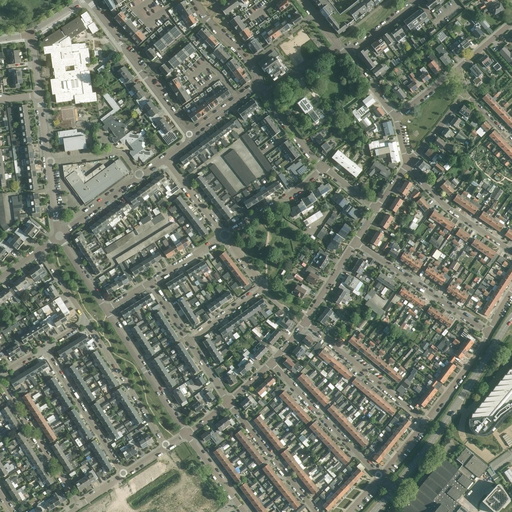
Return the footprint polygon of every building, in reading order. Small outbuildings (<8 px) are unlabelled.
[(116,7),(111,0),(103,0),(104,0),(111,11),(112,14),(114,13),(112,10),(117,8),(116,6),(116,7)] [(240,5),(235,0),(232,0),(230,2),(235,9),(240,5)] [(276,5),(281,12),(289,6),(287,4),(289,3),(286,0),(285,0),(282,3),(281,1),(276,5)] [(312,0),(321,10),(319,11),(323,16),(325,14),(327,17),(325,19),(326,19),(329,23),(329,24),(332,27),(338,35),(348,28),(346,26),(349,24),(350,25),(353,23),(352,22),(354,20),(356,21),(362,16),(368,12),(367,10),(368,10),(369,11),(371,9),(370,8),(375,4),(376,5),(382,0),(358,0),(340,15),(337,11),(331,3),(330,3),(328,0),(312,0)] [(438,0),(432,0),(429,3),(426,6),(429,10),(440,2),(438,0)] [(180,11),(187,6),(184,1),(177,6),(180,11)] [(235,9),(230,2),(225,5),(230,12),(235,9)] [(495,14),(496,16),(500,14),(498,12),(503,10),(503,9),(502,7),(501,7),(500,4),(498,5),(498,4),(491,8),(488,9),(490,12),(493,11),(495,14)] [(230,12),(225,5),(220,9),(225,15),(226,15),(230,12)] [(183,15),(190,10),(187,6),(180,11),(178,12),(181,17),(183,15)] [(421,9),(416,12),(424,21),(428,18),(421,9)] [(183,15),(181,17),(183,20),(184,20),(185,19),(192,14),(190,10),(183,15)] [(294,26),(302,20),(297,11),(293,14),(295,17),(291,21),(291,22),(289,23),(292,27),(294,25),(294,26)] [(44,54),(51,53),(53,68),(54,68),(55,79),(50,80),(52,95),(55,95),(56,103),(71,101),(71,99),(75,99),(76,104),(97,102),(96,93),(93,93),(90,71),(87,72),(86,64),(90,64),(88,48),(87,49),(86,43),(79,44),(72,45),(71,39),(88,28),(93,36),(99,31),(94,23),(92,24),(89,19),(90,18),(87,12),(81,16),(83,18),(80,20),(79,18),(62,29),(63,31),(62,32),(60,30),(43,41),(44,54)] [(114,19),(118,22),(125,16),(121,12),(114,19)] [(416,12),(412,15),(419,25),(424,21),(416,12)] [(195,18),(192,14),(185,19),(184,20),(186,24),(195,18)] [(419,25),(412,15),(408,19),(415,28),(419,25)] [(125,16),(118,22),(121,26),(128,20),(125,16)] [(236,17),(234,18),(233,19),(230,22),(233,26),(240,20),(238,16),(236,17)] [(198,22),(195,18),(186,24),(189,28),(191,27),(195,24),(198,22)] [(472,32),(478,39),(483,34),(477,28),(480,25),(474,18),(471,20),(475,25),(473,27),(470,30),(472,32)] [(121,26),(125,30),(132,23),(132,24),(133,23),(129,19),(128,20),(121,26)] [(405,25),(403,27),(406,31),(409,29),(411,32),(416,29),(415,28),(408,19),(403,22),(405,25)] [(483,19),(479,23),(486,30),(490,27),(483,19)] [(243,24),(240,20),(233,26),(236,30),(243,24)] [(286,32),(290,29),(285,21),(280,24),(286,32)] [(132,23),(125,30),(128,34),(135,27),(132,24),(132,23)] [(243,24),(236,30),(239,34),(246,28),(243,24)] [(281,35),(286,32),(280,24),(276,27),(281,35)] [(176,26),(172,30),(178,37),(182,34),(176,26)] [(128,34),(131,37),(138,31),(135,27),(128,34)] [(277,38),(281,35),(276,27),(271,30),(277,38)] [(399,27),(391,33),(397,42),(406,36),(399,27)] [(201,37),(208,32),(204,28),(196,35),(200,39),(202,38),(201,37)] [(246,28),(239,34),(242,38),(250,32),(247,28),(246,28)] [(131,37),(135,41),(143,34),(139,30),(138,31),(131,37)] [(172,30),(168,33),(175,40),(178,37),(172,30)] [(277,38),(271,30),(267,34),(272,41),(277,38)] [(266,42),(268,45),(272,41),(267,34),(265,31),(261,34),(262,37),(264,39),(264,40),(266,42)] [(202,38),(205,41),(211,35),(208,32),(201,37),(202,38)] [(250,32),(242,38),(245,42),(253,36),(250,32)] [(442,32),(436,37),(438,39),(441,43),(444,40),(441,37),(444,34),(442,32)] [(168,33),(165,36),(171,43),(175,40),(168,33)] [(382,37),(390,47),(395,44),(387,33),(382,37)] [(143,34),(135,41),(139,45),(146,38),(143,34)] [(208,47),(209,46),(209,45),(215,39),(211,35),(205,41),(203,43),(208,47)] [(165,36),(161,39),(167,46),(171,43),(165,36)] [(462,37),(457,41),(464,50),(469,46),(467,42),(471,38),(469,36),(465,40),(462,37)] [(249,48),(250,49),(258,43),(256,39),(255,39),(253,37),(249,40),(251,42),(247,45),(249,48),(249,49),(249,48)] [(381,38),(376,42),(383,51),(388,48),(381,38)] [(161,39),(157,42),(164,50),(167,46),(161,39)] [(209,45),(209,46),(213,49),(219,43),(215,39),(209,45)] [(450,43),(447,46),(448,48),(451,51),(454,54),(456,52),(457,53),(459,55),(464,50),(457,41),(452,45),(450,43)] [(157,42),(153,45),(160,53),(164,50),(157,42)] [(376,42),(371,46),(378,55),(383,51),(376,42)] [(190,43),(186,46),(193,54),(197,50),(190,43)] [(258,43),(250,49),(250,50),(250,49),(254,55),(255,54),(256,53),(256,54),(256,53),(263,48),(262,48),(258,43)] [(443,56),(440,58),(445,66),(450,62),(446,56),(449,54),(441,44),(435,49),(440,55),(441,54),(443,56)] [(186,46),(183,49),(189,57),(193,54),(186,46)] [(213,54),(216,57),(224,50),(220,46),(213,54)] [(145,53),(152,61),(157,56),(153,52),(155,50),(152,47),(145,53)] [(358,54),(364,62),(369,59),(366,54),(369,52),(366,48),(358,54)] [(504,48),(499,52),(511,66),(511,52),(510,54),(504,48)] [(10,55),(10,58),(19,57),(19,51),(15,51),(14,49),(6,50),(7,56),(10,55)] [(183,49),(179,52),(185,60),(189,57),(183,49)] [(216,57),(220,60),(227,53),(224,50),(216,57)] [(179,52),(175,56),(182,63),(185,60),(179,52)] [(227,53),(220,60),(223,64),(231,57),(227,53)] [(437,66),(440,63),(432,53),(429,55),(428,57),(432,62),(427,65),(429,67),(435,74),(440,70),(437,66)] [(175,56),(172,59),(178,66),(182,63),(175,56)] [(485,56),(479,61),(483,66),(486,69),(492,64),(489,61),(489,60),(485,56)] [(8,65),(8,68),(15,67),(15,64),(20,64),(19,57),(10,58),(11,64),(8,65)] [(274,58),(262,67),(266,72),(267,72),(272,79),(284,71),(274,58)] [(393,59),(390,61),(396,68),(402,63),(398,58),(394,61),(393,59)] [(172,59),(168,62),(174,70),(178,66),(172,59)] [(226,64),(229,69),(237,63),(234,59),(226,64)] [(374,70),(378,67),(377,65),(378,64),(375,60),(372,63),(369,59),(364,62),(370,70),(373,68),(374,70)] [(122,78),(128,73),(124,67),(123,68),(118,62),(111,68),(116,75),(118,73),(122,78)] [(384,62),(378,67),(374,70),(372,72),(376,77),(379,75),(381,77),(387,73),(383,68),(386,66),(384,62)] [(229,69),(233,73),(240,67),(237,63),(229,69)] [(493,67),(497,72),(502,68),(497,63),(493,67)] [(100,68),(97,71),(99,73),(107,67),(105,64),(100,68)] [(164,64),(159,69),(166,77),(173,70),(170,67),(168,69),(164,64)] [(473,81),(476,85),(482,81),(478,77),(482,74),(474,65),(469,69),(471,72),(471,73),(470,74),(472,77),(473,76),(475,79),(473,81)] [(233,73),(236,78),(244,72),(240,67),(233,73)] [(417,80),(421,85),(430,78),(426,73),(427,72),(424,67),(419,70),(423,75),(417,80)] [(12,72),(13,78),(22,77),(21,71),(15,72),(15,69),(8,69),(9,73),(12,72)] [(244,72),(236,78),(239,82),(247,76),(244,72)] [(123,84),(126,88),(134,82),(131,79),(133,78),(128,73),(122,78),(119,80),(122,84),(123,84)] [(412,73),(408,76),(411,80),(408,82),(406,81),(403,83),(405,87),(406,86),(408,86),(407,87),(412,92),(421,85),(417,80),(412,73)] [(250,80),(247,76),(239,82),(243,86),(250,80)] [(22,77),(13,78),(14,85),(12,85),(12,89),(21,88),(20,84),(23,83),(22,77)] [(178,77),(168,83),(171,88),(178,84),(180,82),(181,82),(178,77)] [(167,87),(163,89),(161,86),(164,84),(161,78),(155,82),(163,94),(166,92),(165,91),(168,89),(167,87)] [(137,84),(136,85),(134,82),(126,88),(129,92),(131,91),(135,95),(142,90),(137,84)] [(178,84),(171,88),(174,92),(180,88),(183,86),(180,82),(178,84)] [(180,88),(174,92),(177,96),(183,92),(186,91),(183,86),(180,88)] [(397,95),(401,101),(406,97),(398,86),(392,90),(396,96),(397,95)] [(225,87),(221,90),(227,98),(231,95),(225,87)] [(136,101),(139,105),(147,100),(144,97),(146,96),(142,90),(135,95),(138,99),(136,101)] [(221,90),(217,93),(223,101),(227,98),(221,90)] [(102,122),(104,125),(114,118),(112,115),(120,109),(107,91),(102,95),(113,110),(100,120),(102,122)] [(183,92),(177,96),(180,101),(186,97),(189,95),(186,91),(183,92)] [(217,93),(213,95),(219,104),(223,101),(217,93)] [(313,110),(311,109),(312,108),(304,98),(303,99),(299,93),(294,97),(292,99),(297,104),(305,114),(307,112),(308,114),(313,110)] [(492,99),(487,94),(484,97),(482,99),(487,103),(492,99)] [(186,97),(180,101),(182,105),(190,100),(191,99),(189,95),(186,97)] [(209,98),(215,107),(219,104),(213,95),(209,98)] [(351,112),(357,120),(368,111),(369,110),(368,108),(375,102),(370,96),(363,102),(360,104),(362,106),(357,111),(355,109),(351,112)] [(496,98),(494,96),(492,99),(487,103),(492,108),(496,103),(495,102),(497,99),(496,98)] [(209,97),(204,100),(211,110),(215,107),(209,98),(209,97)] [(252,99),(248,102),(255,111),(259,108),(256,105),(257,104),(255,101),(254,102),(252,99)] [(147,112),(148,112),(154,107),(150,101),(149,102),(147,100),(139,105),(142,109),(144,108),(147,112)] [(203,101),(199,104),(200,106),(206,114),(210,110),(203,101)] [(248,102),(244,105),(251,113),(255,111),(248,102)] [(492,108),(496,113),(501,108),(496,103),(492,108)] [(244,105),(240,108),(247,116),(251,113),(244,105)] [(327,113),(329,116),(338,110),(334,105),(326,111),(327,113)] [(200,106),(196,109),(202,117),(206,114),(200,106)] [(461,118),(466,121),(468,118),(467,117),(471,112),(463,106),(459,112),(463,116),(461,118)] [(152,122),(160,117),(157,114),(159,113),(154,107),(148,112),(151,116),(149,118),(152,122)] [(385,114),(379,107),(372,113),(377,120),(385,114)] [(247,116),(240,108),(236,111),(244,121),(248,118),(247,116)] [(308,114),(314,123),(319,119),(317,116),(322,113),(324,115),(327,113),(326,111),(324,109),(321,111),(319,108),(317,110),(315,108),(313,110),(308,114)] [(496,113),(501,118),(506,113),(501,108),(496,113)] [(192,112),(198,120),(202,117),(196,109),(192,112)] [(192,111),(187,115),(194,123),(198,120),(192,112),(192,111)] [(357,120),(363,127),(366,124),(363,120),(370,114),(368,111),(357,120)] [(501,118),(506,123),(511,118),(506,113),(501,118)] [(112,140),(115,144),(120,140),(126,135),(124,133),(125,130),(126,128),(126,127),(131,123),(131,122),(136,118),(134,116),(124,124),(113,133),(116,137),(117,137),(117,138),(113,138),(112,140)] [(269,116),(260,122),(263,126),(272,120),(269,116)] [(157,125),(161,129),(168,124),(163,119),(162,120),(160,117),(152,122),(155,127),(157,125)] [(450,123),(456,128),(459,123),(463,126),(465,123),(461,120),(460,121),(455,117),(450,123)] [(109,128),(113,133),(124,124),(121,120),(120,121),(119,121),(119,122),(115,121),(113,119),(102,127),(105,131),(108,131),(108,127),(109,127),(109,128)] [(226,124),(231,130),(236,126),(238,129),(242,126),(237,119),(233,122),(232,120),(226,124)] [(272,120),(263,126),(266,130),(275,124),(272,120)] [(391,122),(390,122),(390,121),(386,122),(386,123),(383,124),(377,126),(376,126),(375,123),(374,124),(373,124),(364,130),(367,135),(373,131),(374,133),(379,132),(384,131),(386,136),(383,137),(383,139),(387,138),(387,136),(394,135),(391,122)] [(478,130),(483,135),(491,127),(485,122),(481,126),(482,126),(478,130)] [(161,129),(163,133),(165,135),(162,136),(169,145),(168,145),(168,146),(177,139),(174,134),(173,134),(171,131),(172,130),(168,124),(161,129)] [(226,124),(221,128),(226,134),(231,130),(226,124)] [(275,124),(266,130),(269,134),(278,127),(275,124)] [(278,127),(269,134),(272,138),(281,131),(278,127)] [(224,139),(225,138),(223,136),(226,134),(221,128),(216,132),(220,138),(222,140),(224,139)] [(442,135),(446,138),(449,135),(452,137),(454,135),(451,132),(447,128),(442,135)] [(84,132),(77,133),(77,129),(76,129),(57,132),(59,145),(63,144),(65,152),(86,149),(84,132)] [(317,142),(319,145),(325,140),(322,137),(326,132),(324,129),(310,137),(313,143),(317,142)] [(474,138),(478,133),(474,130),(470,135),(474,138)] [(127,141),(130,146),(141,137),(138,134),(137,134),(136,134),(136,135),(133,134),(131,131),(126,135),(120,140),(122,144),(125,144),(126,140),(127,140),(127,141)] [(458,133),(466,139),(468,137),(460,131),(458,133)] [(494,131),(489,136),(493,141),(499,135),(494,131)] [(216,132),(211,136),(215,142),(220,138),(216,132)] [(466,139),(458,133),(455,137),(463,143),(466,139)] [(130,154),(132,157),(143,148),(142,146),(142,143),(143,143),(143,141),(144,141),(143,140),(145,138),(143,135),(141,137),(130,146),(133,150),(134,150),(134,152),(130,151),(130,154)] [(493,141),(498,145),(503,140),(499,135),(493,141)] [(211,136),(206,140),(210,146),(215,142),(211,136)] [(443,147),(449,153),(453,148),(446,142),(444,143),(438,138),(434,143),(441,149),(443,147)] [(206,140),(200,144),(205,150),(210,146),(206,140)] [(288,140),(280,147),(283,151),(291,144),(288,140)] [(498,145),(502,150),(507,144),(503,140),(498,145)] [(368,143),(371,157),(387,154),(397,152),(395,142),(389,144),(389,142),(388,143),(388,142),(379,144),(379,141),(368,143)] [(321,153),(327,158),(337,145),(334,143),(329,145),(326,142),(321,147),(323,149),(321,153)] [(195,148),(200,154),(205,150),(200,144),(195,148)] [(291,144),(283,151),(285,154),(294,148),(291,144)] [(502,150),(506,154),(511,149),(507,144),(502,150)] [(139,158),(142,163),(154,154),(151,150),(150,151),(149,151),(149,152),(145,151),(143,148),(132,157),(135,160),(138,161),(138,157),(139,157),(139,158)] [(199,158),(200,157),(199,157),(201,156),(200,154),(195,148),(190,152),(194,158),(197,155),(199,158)] [(294,148),(285,154),(288,158),(297,152),(294,148)] [(429,149),(425,154),(432,160),(433,161),(434,162),(439,156),(437,154),(436,155),(429,149)] [(338,151),(332,158),(335,161),(338,163),(341,166),(344,168),(350,161),(347,158),(344,156),(341,153),(338,151)] [(190,152),(185,156),(189,162),(194,158),(190,152)] [(297,152),(288,158),(291,162),(300,156),(297,152)] [(399,162),(400,162),(397,152),(387,154),(389,164),(387,166),(393,169),(395,166),(394,163),(396,162),(397,163),(399,163),(399,162)] [(179,169),(183,174),(185,173),(181,168),(184,166),(189,162),(185,156),(179,160),(181,162),(178,164),(181,168),(179,169)] [(22,160),(23,166),(26,166),(35,164),(34,158),(26,159),(22,160)] [(66,178),(85,204),(129,172),(119,159),(106,169),(103,164),(86,177),(76,164),(63,166),(64,173),(66,178)] [(425,165),(426,164),(420,159),(417,163),(416,164),(416,165),(415,165),(421,170),(423,173),(424,172),(426,170),(426,169),(429,170),(430,167),(425,165)] [(295,165),(294,163),(287,169),(288,171),(290,170),(297,178),(299,176),(299,177),(300,176),(299,176),(300,175),(300,176),(307,170),(304,166),(303,166),(300,161),(295,165)] [(350,161),(344,168),(347,170),(350,173),(353,175),(356,178),(362,171),(359,168),(356,166),(353,163),(352,162),(350,161)] [(375,172),(387,179),(391,172),(375,162),(373,166),(371,164),(368,168),(370,169),(366,173),(371,177),(375,172)] [(441,174),(444,169),(437,163),(434,167),(434,168),(441,174)] [(197,168),(194,165),(191,168),(187,171),(190,174),(195,170),(197,168)] [(465,168),(461,173),(466,176),(470,172),(465,168)] [(434,180),(438,183),(444,177),(439,173),(438,176),(434,180)] [(162,184),(165,187),(167,186),(164,183),(167,181),(163,174),(158,178),(162,184)] [(199,185),(207,179),(205,178),(205,177),(203,178),(201,176),(195,180),(199,185)] [(283,176),(280,178),(285,186),(289,183),(283,176)] [(153,182),(157,188),(162,184),(158,178),(153,182)] [(440,187),(444,192),(456,180),(454,178),(450,183),(447,180),(446,182),(445,182),(440,187)] [(476,188),(479,190),(484,182),(488,185),(490,181),(485,178),(484,180),(483,179),(476,188)] [(199,185),(203,191),(209,186),(206,182),(208,181),(207,179),(199,185)] [(0,187),(2,187),(3,190),(10,189),(8,180),(6,180),(0,180),(0,187)] [(444,192),(449,196),(454,191),(453,189),(459,183),(456,180),(444,192)] [(406,181),(403,186),(409,190),(411,192),(413,189),(410,188),(412,185),(406,181)] [(153,182),(148,185),(152,192),(154,194),(159,190),(157,188),(153,182)] [(277,182),(271,186),(275,192),(281,188),(277,182)] [(491,184),(487,190),(492,194),(496,187),(491,184)] [(143,189),(148,195),(152,192),(148,185),(143,189)] [(317,189),(321,196),(330,190),(326,185),(323,187),(322,185),(320,186),(320,187),(317,189)] [(175,193),(176,192),(179,190),(176,186),(173,189),(169,192),(171,196),(175,193)] [(209,186),(203,191),(207,196),(213,191),(215,190),(213,188),(213,187),(211,189),(209,186)] [(271,186),(266,189),(270,195),(275,192),(271,186)] [(399,192),(405,196),(409,190),(403,186),(399,192)] [(496,201),(502,191),(497,187),(491,197),(496,201)] [(138,192),(143,198),(148,195),(143,189),(138,192)] [(264,199),(270,195),(266,189),(262,191),(261,189),(259,191),(264,199)] [(316,199),(321,196),(317,189),(314,191),(314,190),(311,192),(312,193),(316,199)] [(211,201),(217,196),(213,191),(207,196),(211,201)] [(257,192),(256,192),(257,195),(255,196),(258,202),(264,199),(259,191),(257,192)] [(453,200),(458,204),(466,193),(464,191),(460,196),(457,194),(453,200)] [(138,202),(140,205),(145,201),(143,198),(138,192),(133,196),(138,202)] [(26,199),(26,201),(30,201),(39,200),(38,193),(29,194),(30,198),(26,199)] [(307,197),(311,204),(312,204),(317,200),(316,199),(312,193),(309,194),(310,195),(307,197)] [(458,204),(464,208),(468,201),(469,199),(471,196),(466,193),(458,204)] [(331,199),(338,205),(343,199),(341,197),(341,196),(339,194),(337,196),(335,194),(331,199)] [(128,199),(133,206),(138,202),(133,196),(128,199)] [(178,206),(184,201),(180,196),(174,200),(176,204),(178,206)] [(221,201),(217,196),(211,201),(215,206),(221,202),(221,201)] [(255,196),(249,200),(253,206),(258,202),(255,196)] [(307,209),(313,206),(312,204),(311,204),(307,197),(304,199),(304,198),(301,200),(302,201),(307,209)] [(397,198),(393,203),(399,207),(403,201),(397,198)] [(416,203),(420,207),(426,202),(421,198),(416,203)] [(464,208),(469,211),(477,200),(474,198),(473,200),(472,200),(471,200),(469,199),(468,201),(464,208)] [(343,209),(348,203),(349,202),(347,200),(346,201),(343,199),(338,205),(343,209)] [(215,206),(219,211),(225,207),(222,204),(224,202),(222,200),(221,201),(221,202),(215,206)] [(247,209),(253,206),(249,200),(243,203),(247,209)] [(469,211),(474,215),(478,208),(476,207),(478,204),(477,204),(479,201),(477,200),(469,211)] [(188,207),(184,201),(178,206),(182,211),(188,207)] [(301,212),(303,215),(309,212),(307,209),(302,201),(299,203),(300,204),(297,206),(301,212)] [(430,207),(426,202),(420,207),(424,212),(430,207)] [(123,213),(126,216),(128,215),(127,213),(132,209),(127,203),(125,205),(124,203),(119,207),(123,213)] [(342,210),(348,214),(353,208),(350,205),(348,203),(343,209),(342,210)] [(396,213),(399,207),(393,203),(389,209),(396,213)] [(32,216),(34,218),(40,217),(40,212),(39,206),(31,207),(32,213),(32,216)] [(301,212),(297,206),(294,207),(294,206),(291,208),(292,211),(290,212),(293,217),(301,212)] [(114,210),(120,219),(122,217),(121,215),(123,213),(119,207),(114,210)] [(188,207),(182,211),(184,214),(182,215),(183,216),(184,218),(186,216),(192,212),(188,207)] [(225,207),(219,211),(223,216),(231,210),(230,209),(229,208),(227,209),(225,207)] [(348,214),(355,220),(359,215),(357,213),(359,211),(356,209),(355,210),(353,208),(348,214)] [(479,218),(484,222),(488,216),(488,215),(490,213),(492,210),(490,209),(488,211),(486,214),(483,212),(479,218)] [(109,214),(115,222),(116,222),(120,219),(114,210),(109,214)] [(232,212),(231,210),(223,216),(227,222),(233,217),(231,214),(232,212)] [(430,217),(435,221),(439,215),(434,211),(430,217)] [(192,212),(186,216),(188,218),(190,221),(196,217),(192,212)] [(311,216),(315,221),(320,218),(317,213),(314,215),(311,216)] [(104,217),(112,227),(117,224),(116,222),(115,222),(109,214),(104,217)] [(387,214),(383,220),(390,224),(393,218),(387,214)] [(435,221),(440,224),(444,218),(439,215),(435,221)] [(141,221),(143,225),(145,223),(148,222),(150,220),(148,216),(147,217),(147,218),(143,220),(142,220),(141,221)] [(306,220),(309,225),(315,221),(311,216),(309,218),(306,220)] [(484,222),(489,225),(494,219),(488,216),(484,222)] [(105,229),(108,233),(110,231),(109,230),(112,227),(104,217),(99,221),(105,229)] [(196,217),(190,221),(192,224),(190,225),(191,226),(192,228),(200,222),(196,217)] [(495,229),(500,232),(504,226),(503,225),(505,223),(502,221),(504,219),(502,217),(500,220),(499,222),(499,223),(495,229)] [(26,226),(36,235),(40,230),(38,229),(41,226),(31,218),(25,225),(26,226)] [(408,228),(414,231),(418,225),(415,224),(418,220),(414,218),(408,228)] [(438,233),(440,235),(449,222),(444,218),(440,224),(445,228),(442,232),(440,230),(438,233)] [(489,225),(495,229),(499,223),(499,222),(494,219),(489,225)] [(386,230),(390,224),(383,220),(380,226),(386,230)] [(94,224),(100,232),(105,229),(99,221),(94,224)] [(204,227),(200,222),(192,228),(194,230),(195,231),(196,229),(198,232),(204,227)] [(440,235),(443,236),(444,234),(445,234),(448,230),(450,231),(455,225),(449,222),(440,235)] [(94,235),(98,239),(100,238),(98,234),(100,232),(94,224),(90,228),(95,234),(94,235)] [(341,229),(347,234),(349,231),(350,232),(352,229),(344,224),(341,229)] [(16,230),(27,239),(29,236),(33,239),(36,235),(26,226),(22,231),(18,228),(16,230)] [(204,227),(198,232),(202,237),(208,233),(204,227)] [(191,232),(188,229),(185,231),(191,238),(194,235),(191,232)] [(343,239),(344,240),(346,237),(345,237),(347,234),(341,229),(337,235),(344,239),(343,239)] [(455,235),(461,238),(465,232),(460,229),(455,235)] [(13,240),(21,246),(25,242),(24,242),(27,239),(16,230),(14,233),(20,237),(20,238),(17,236),(13,240)] [(73,240),(77,245),(84,240),(84,241),(86,240),(83,234),(84,234),(83,233),(85,232),(84,230),(81,232),(81,231),(74,235),(76,238),(73,240)] [(378,231),(374,237),(380,241),(384,235),(378,231)] [(461,238),(458,242),(460,244),(461,244),(463,240),(466,242),(470,236),(465,232),(461,238)] [(331,238),(339,244),(341,241),(342,242),(343,239),(344,239),(337,235),(334,233),(331,238)] [(175,246),(179,252),(184,248),(180,242),(181,242),(179,240),(181,239),(179,236),(177,237),(175,238),(177,241),(176,242),(177,244),(175,246)] [(14,247),(18,250),(21,246),(13,240),(10,237),(6,242),(0,238),(0,241),(1,242),(11,250),(14,247)] [(181,239),(179,240),(181,242),(180,242),(184,248),(190,244),(189,244),(191,242),(188,237),(183,240),(182,238),(181,239)] [(376,246),(380,241),(374,237),(370,242),(376,246)] [(331,250),(332,251),(334,249),(336,250),(338,248),(337,247),(339,244),(331,238),(330,240),(332,241),(327,248),(329,249),(329,250),(330,250),(331,250)] [(440,245),(436,242),(434,245),(433,246),(441,251),(447,241),(444,239),(440,245)] [(471,245),(476,249),(481,243),(475,239),(471,245)] [(77,245),(80,250),(87,246),(84,241),(84,240),(77,245)] [(0,252),(6,257),(9,253),(11,250),(1,242),(0,243),(0,252)] [(400,248),(392,242),(389,247),(391,248),(387,254),(395,259),(401,250),(399,249),(400,248)] [(164,253),(167,259),(173,255),(169,249),(168,247),(170,246),(168,243),(166,244),(166,243),(164,245),(166,248),(167,251),(164,253)] [(476,249),(481,252),(486,246),(481,243),(476,249)] [(169,249),(173,255),(179,252),(175,246),(172,248),(170,245),(170,246),(168,247),(169,249)] [(87,246),(80,250),(83,255),(90,251),(87,246)] [(481,252),(486,256),(491,250),(486,246),(481,252)] [(83,255),(86,260),(94,256),(99,253),(99,252),(103,250),(101,248),(97,250),(97,251),(92,254),(90,251),(83,255)] [(315,258),(327,265),(329,262),(328,262),(330,260),(325,257),(327,254),(320,250),(318,254),(317,253),(315,258)] [(482,263),(484,264),(489,257),(492,259),(490,261),(493,263),(498,255),(491,250),(486,256),(484,259),(482,263)] [(404,253),(399,259),(404,263),(410,254),(408,253),(405,251),(404,253)] [(158,252),(153,256),(157,262),(162,259),(158,252)] [(219,256),(223,262),(229,257),(225,252),(219,256)] [(404,263),(408,266),(413,259),(414,257),(410,254),(404,263)] [(86,260),(90,265),(97,261),(99,260),(97,257),(96,259),(94,256),(86,260)] [(153,256),(147,259),(151,266),(157,262),(153,256)] [(498,258),(511,266),(511,263),(509,262),(508,264),(505,261),(506,260),(500,256),(498,258)] [(221,263),(223,265),(225,264),(227,267),(233,262),(229,257),(223,262),(221,263)] [(144,259),(145,261),(142,263),(145,269),(151,266),(147,259),(146,258),(144,259)] [(317,266),(323,270),(325,268),(327,265),(315,258),(312,262),(312,263),(310,266),(316,269),(317,266)] [(360,259),(356,265),(363,269),(365,266),(367,267),(369,266),(370,265),(371,266),(373,264),(374,264),(376,264),(377,262),(371,258),(369,262),(368,262),(368,261),(365,259),(364,261),(360,259)] [(508,271),(511,274),(511,266),(498,258),(496,261),(506,267),(509,269),(508,271)] [(408,266),(413,269),(419,260),(417,259),(416,261),(413,259),(408,266)] [(214,260),(211,263),(217,270),(220,267),(214,260)] [(423,263),(419,260),(413,269),(417,272),(422,265),(423,263)] [(97,261),(90,265),(93,270),(100,266),(97,261)] [(203,273),(206,277),(209,275),(207,272),(209,270),(207,267),(204,261),(198,265),(202,271),(203,273)] [(451,268),(456,271),(460,265),(454,261),(448,269),(450,270),(451,268)] [(227,267),(231,272),(237,268),(233,262),(227,267)] [(136,264),(135,264),(140,272),(145,269),(142,263),(138,265),(137,263),(136,264)] [(135,264),(133,266),(132,266),(134,268),(130,270),(134,276),(140,272),(135,264)] [(38,265),(33,269),(39,276),(40,278),(45,274),(43,272),(44,272),(43,271),(44,271),(42,268),(41,269),(38,265)] [(192,268),(197,276),(199,275),(199,276),(203,273),(202,271),(198,265),(192,268)] [(354,275),(360,279),(361,278),(362,279),(363,277),(360,275),(363,269),(356,265),(353,270),(356,272),(354,275)] [(93,270),(96,276),(103,271),(100,266),(93,270)] [(306,280),(314,285),(319,278),(315,275),(317,271),(309,266),(305,272),(307,273),(308,274),(309,275),(306,280)] [(423,274),(428,277),(434,268),(433,267),(431,269),(428,267),(423,274)] [(195,277),(197,276),(192,268),(186,272),(190,278),(194,276),(195,277)] [(231,272),(235,277),(241,273),(237,268),(231,272)] [(428,277),(433,280),(437,273),(439,271),(434,268),(428,277)] [(30,275),(27,277),(32,283),(35,281),(35,282),(40,278),(39,276),(33,269),(28,272),(30,275)] [(119,277),(124,285),(130,282),(127,278),(130,276),(126,269),(122,271),(124,274),(119,277)] [(502,272),(499,270),(497,272),(510,281),(511,278),(511,274),(508,271),(506,273),(503,271),(502,272)] [(501,282),(507,286),(510,281),(497,272),(495,271),(494,273),(496,274),(500,276),(499,277),(502,279),(501,282)] [(241,273),(235,277),(239,283),(245,278),(241,273)] [(381,273),(376,279),(379,281),(375,287),(378,289),(382,283),(386,277),(381,273)] [(433,280),(437,283),(443,274),(442,273),(440,275),(437,273),(433,280)] [(184,284),(184,282),(187,280),(183,274),(177,278),(182,285),(184,284)] [(443,274),(437,283),(442,286),(444,282),(446,283),(447,283),(448,281),(450,278),(444,274),(443,274)] [(23,276),(18,280),(25,290),(27,288),(30,286),(30,285),(31,284),(32,283),(27,277),(25,278),(23,276)] [(115,282),(119,289),(124,285),(119,277),(119,276),(116,277),(118,280),(115,282)] [(350,291),(356,295),(358,292),(354,290),(360,281),(354,277),(353,279),(349,276),(344,284),(346,285),(344,287),(345,288),(351,291),(350,291)] [(477,276),(473,281),(478,284),(482,279),(477,276)] [(177,278),(172,281),(175,287),(176,287),(179,285),(180,287),(181,286),(182,286),(182,285),(177,278)] [(239,283),(238,284),(239,285),(239,286),(241,284),(243,288),(244,288),(246,291),(252,286),(249,283),(250,283),(245,278),(239,283)] [(12,288),(19,297),(25,293),(23,291),(25,290),(18,280),(13,284),(15,286),(12,288)] [(393,290),(393,291),(397,285),(390,280),(386,286),(393,290)] [(498,287),(504,291),(507,286),(501,282),(500,284),(496,282),(492,280),(491,282),(495,285),(498,287)] [(173,290),(176,295),(179,293),(176,287),(175,287),(172,281),(166,285),(170,291),(173,289),(174,290),(173,290)] [(110,285),(114,292),(119,289),(115,282),(110,285)] [(104,287),(109,295),(114,292),(110,285),(109,283),(104,287)] [(296,295),(301,299),(305,293),(308,295),(311,290),(302,284),(300,287),(297,286),(294,291),(293,291),(292,293),(292,294),(295,296),(296,295)] [(456,285),(455,284),(453,286),(450,284),(445,291),(450,294),(456,285)] [(53,285),(46,289),(44,291),(47,296),(57,290),(53,285)] [(450,294),(454,297),(459,291),(456,288),(458,286),(456,285),(450,294)] [(494,292),(501,296),(504,291),(498,287),(494,292)] [(2,292),(8,299),(12,296),(14,298),(17,296),(12,288),(9,290),(7,288),(2,292)] [(349,303),(351,298),(349,297),(348,294),(350,291),(351,291),(345,288),(343,291),(341,289),(337,295),(349,303)] [(398,306),(400,303),(403,299),(408,292),(402,288),(398,294),(397,293),(391,301),(396,304),(396,305),(398,306)] [(52,300),(60,295),(57,290),(47,296),(49,295),(52,300)] [(454,297),(459,300),(465,291),(464,290),(462,293),(459,291),(454,297)] [(229,291),(223,295),(227,301),(233,297),(229,291)] [(459,300),(464,303),(468,297),(468,296),(469,294),(466,292),(467,292),(465,291),(459,300)] [(491,297),(497,301),(501,296),(494,292),(493,294),(489,292),(489,293),(485,291),(484,293),(488,295),(491,297)] [(406,298),(410,301),(414,296),(408,292),(403,299),(405,300),(406,298)] [(148,306),(150,305),(151,305),(150,303),(153,301),(149,295),(143,299),(147,305),(148,306)] [(223,295),(218,299),(222,305),(227,301),(223,295)] [(349,303),(337,295),(333,301),(339,305),(341,301),(347,305),(347,304),(349,305),(350,303),(349,303)] [(413,306),(414,306),(419,299),(414,296),(410,301),(414,304),(413,306)] [(494,306),(497,301),(491,297),(488,302),(494,306)] [(147,305),(143,299),(138,302),(142,308),(147,305)] [(188,302),(187,301),(186,302),(184,299),(178,303),(181,309),(189,304),(188,302)] [(218,299),(212,303),(216,309),(222,305),(218,299)] [(262,299),(257,303),(262,311),(263,310),(264,309),(263,308),(266,305),(262,299)] [(421,309),(425,303),(419,299),(412,310),(409,314),(414,317),(416,313),(414,312),(415,310),(418,312),(421,308),(421,309)] [(132,306),(136,312),(141,308),(142,308),(138,302),(132,306)] [(488,302),(484,307),(491,311),(494,306),(488,302)] [(216,309),(212,303),(207,307),(205,304),(202,306),(206,311),(208,309),(211,313),(216,309)] [(251,307),(255,313),(258,311),(259,312),(260,312),(262,311),(257,303),(251,307)] [(189,304),(181,309),(185,314),(191,311),(189,308),(191,307),(190,305),(189,304)] [(126,309),(130,315),(136,312),(132,306),(126,309)] [(253,318),(253,317),(252,316),(255,313),(251,307),(246,311),(251,319),(253,318)] [(430,317),(431,318),(436,311),(430,307),(426,312),(431,316),(430,317)] [(482,314),(487,317),(491,311),(484,307),(481,312),(477,310),(476,312),(481,316),(482,314)] [(329,317),(330,318),(333,321),(336,322),(337,320),(334,318),(336,314),(333,312),(328,308),(324,313),(329,317)] [(127,324),(129,327),(135,324),(133,321),(133,320),(133,319),(130,315),(126,309),(121,313),(124,319),(127,317),(130,322),(132,321),(127,324)] [(58,317),(62,324),(68,321),(65,316),(70,313),(68,310),(63,313),(58,317)] [(348,317),(338,310),(336,313),(345,321),(348,317)] [(160,311),(154,315),(156,318),(154,319),(156,322),(158,321),(164,317),(160,311)] [(191,311),(185,314),(189,320),(195,316),(191,311)] [(250,320),(251,319),(246,311),(240,315),(245,321),(248,319),(249,320),(250,320)] [(433,317),(438,320),(442,315),(436,311),(431,318),(432,319),(433,317)] [(323,325),(326,327),(328,324),(325,322),(329,317),(324,313),(317,320),(323,325)] [(56,326),(57,328),(62,324),(58,317),(56,314),(51,317),(50,316),(47,317),(53,327),(56,326)] [(198,317),(197,316),(196,315),(195,316),(189,320),(192,326),(198,322),(196,318),(198,317)] [(245,321),(240,315),(235,319),(239,325),(241,323),(245,321)] [(441,325),(442,325),(447,318),(442,315),(438,320),(442,323),(441,325)] [(361,329),(369,318),(366,316),(357,326),(361,329)] [(39,323),(45,332),(50,329),(51,329),(53,327),(47,317),(45,318),(45,319),(39,323)] [(156,322),(158,326),(159,326),(160,328),(168,322),(164,317),(158,321),(156,322)] [(279,319),(275,325),(278,327),(279,324),(280,324),(286,329),(290,324),(290,323),(291,322),(286,317),(284,319),(282,321),(279,319)] [(444,325),(449,328),(453,322),(447,318),(442,325),(443,326),(444,325)] [(230,323),(234,328),(239,325),(235,319),(230,323)] [(268,324),(275,329),(278,327),(275,325),(273,323),(270,321),(268,320),(266,322),(268,324)] [(34,326),(40,335),(45,332),(39,323),(39,322),(34,325),(34,326)] [(171,328),(168,322),(160,328),(161,329),(163,328),(165,332),(171,328)] [(397,332),(404,337),(407,335),(411,329),(414,324),(411,322),(409,326),(403,322),(401,327),(397,332)] [(231,333),(232,332),(231,331),(234,328),(230,323),(224,326),(230,334),(231,333)] [(397,332),(401,327),(395,323),(391,328),(397,332)] [(131,329),(135,335),(140,331),(139,328),(137,325),(131,329)] [(31,331),(31,332),(35,338),(40,335),(34,326),(32,327),(34,330),(31,331)] [(224,326),(219,330),(223,336),(226,335),(227,337),(228,336),(228,335),(230,334),(224,326)] [(171,328),(165,332),(169,338),(175,334),(171,328)] [(464,342),(471,347),(474,342),(473,342),(475,340),(466,332),(467,330),(464,328),(463,331),(464,331),(460,335),(466,340),(464,342)] [(24,332),(30,341),(35,338),(31,332),(31,331),(29,329),(24,332)] [(257,335),(264,342),(266,339),(265,338),(256,330),(254,333),(257,335)] [(272,335),(277,340),(282,335),(276,330),(272,335)] [(140,331),(135,335),(138,341),(144,337),(146,336),(145,334),(143,335),(140,331)] [(19,337),(17,338),(21,345),(24,344),(24,345),(30,341),(24,332),(19,335),(19,337)] [(268,332),(264,337),(265,338),(266,339),(267,340),(272,345),(277,340),(272,335),(268,332)] [(345,332),(340,339),(343,342),(349,335),(345,332)] [(348,342),(354,346),(363,335),(360,333),(358,335),(359,336),(356,339),(353,337),(348,342)] [(175,334),(169,338),(171,340),(173,343),(179,339),(175,334)] [(85,346),(87,345),(88,344),(87,342),(89,340),(86,335),(80,338),(84,344),(85,346)] [(258,350),(263,356),(268,350),(262,345),(262,344),(264,342),(257,335),(255,338),(260,342),(254,348),(257,350),(258,350)] [(354,346),(359,350),(363,345),(359,342),(362,338),(363,339),(365,336),(363,335),(354,346)] [(303,341),(311,348),(316,343),(313,341),(307,336),(303,341)] [(148,342),(144,337),(138,341),(142,346),(148,342)] [(11,346),(16,355),(21,351),(19,347),(21,345),(17,338),(14,340),(16,342),(10,345),(11,346)] [(80,338),(74,342),(78,348),(84,344),(80,338)] [(209,338),(203,342),(207,348),(214,343),(213,341),(213,340),(211,341),(209,338)] [(454,341),(467,351),(471,347),(464,342),(462,344),(458,341),(455,339),(454,341)] [(359,350),(364,354),(373,343),(370,341),(368,344),(369,344),(366,348),(363,345),(359,350)] [(441,341),(437,347),(441,351),(446,344),(441,341)] [(458,350),(464,355),(467,351),(454,341),(453,343),(455,345),(460,348),(458,350)] [(74,342),(69,345),(72,351),(78,348),(74,342)] [(151,348),(148,342),(142,346),(145,352),(151,348)] [(311,353),(314,355),(322,346),(318,342),(313,348),(314,349),(311,353)] [(175,347),(179,352),(185,349),(181,343),(175,347)] [(207,348),(210,353),(216,349),(214,347),(216,346),(215,344),(214,343),(207,348)] [(373,347),(375,345),(373,343),(364,354),(369,358),(373,353),(369,350),(371,348),(369,347),(371,346),(373,347)] [(69,345),(63,349),(67,355),(72,351),(69,345)] [(8,354),(11,358),(16,355),(11,346),(6,349),(4,346),(2,348),(6,355),(8,354)] [(311,353),(306,349),(304,351),(298,346),(293,353),(299,358),(301,355),(304,357),(306,355),(311,359),(314,355),(311,353)] [(151,348),(145,352),(149,357),(155,354),(151,348)] [(61,358),(67,355),(63,349),(57,353),(61,358)] [(188,354),(185,349),(179,352),(182,358),(188,354)] [(216,349),(210,353),(214,359),(220,355),(216,350),(216,349)] [(380,355),(379,355),(380,354),(383,351),(382,351),(380,349),(378,352),(379,353),(376,356),(373,353),(369,358),(374,362),(380,355)] [(406,358),(412,351),(410,349),(404,356),(406,358)] [(263,356),(258,350),(257,350),(252,356),(258,361),(263,356)] [(328,354),(323,350),(317,357),(321,360),(322,361),(323,359),(324,360),(328,354)] [(423,355),(428,359),(432,354),(426,350),(423,355)] [(452,357),(451,358),(454,360),(457,356),(461,360),(464,355),(458,350),(455,355),(454,354),(452,357)] [(91,354),(94,360),(100,356),(97,351),(91,354)] [(182,358),(186,364),(192,360),(188,354),(182,358)] [(221,354),(220,355),(214,359),(218,364),(223,361),(221,357),(223,356),(222,356),(221,354)] [(324,360),(329,364),(333,358),(328,354),(324,360)] [(374,362),(379,367),(383,361),(379,358),(381,356),(380,355),(374,362)] [(94,360),(98,366),(104,362),(100,356),(94,360)] [(155,367),(163,362),(162,360),(161,359),(159,360),(157,357),(151,361),(155,367)] [(245,358),(240,362),(242,366),(245,369),(247,371),(253,366),(248,361),(248,360),(247,359),(247,360),(245,358)] [(338,362),(333,358),(329,364),(331,366),(329,368),(332,370),(338,362)] [(379,367),(384,371),(391,362),(393,359),(391,358),(388,360),(389,361),(386,364),(383,361),(379,367)] [(445,365),(446,366),(452,371),(456,367),(452,363),(454,360),(451,358),(449,361),(446,361),(444,363),(445,365)] [(286,359),(283,362),(284,363),(283,364),(290,370),(293,367),(298,372),(299,373),(303,368),(297,362),(294,365),(288,359),(287,360),(286,359)] [(186,364),(189,369),(195,365),(192,360),(186,364)] [(45,371),(46,370),(45,369),(48,366),(45,361),(39,364),(44,372),(45,371)] [(98,366),(102,371),(108,368),(104,362),(98,366)] [(163,362),(155,367),(159,372),(165,368),(163,366),(165,364),(164,363),(163,362)] [(338,362),(332,370),(333,371),(335,372),(334,372),(337,374),(339,372),(343,366),(338,362)] [(452,371),(446,366),(444,368),(436,362),(434,364),(449,375),(452,371)] [(440,374),(446,379),(449,375),(433,363),(431,365),(433,366),(438,370),(436,372),(440,375),(440,374)] [(39,364),(33,368),(37,374),(40,371),(41,373),(42,373),(44,372),(39,364)] [(384,371),(389,375),(393,370),(389,367),(391,365),(390,364),(384,371)] [(73,365),(67,369),(71,375),(79,370),(78,368),(77,368),(76,369),(73,365)] [(193,375),(199,371),(195,365),(189,369),(193,375)] [(511,365),(511,369),(509,369),(506,374),(504,374),(501,379),(499,380),(496,385),(495,385),(492,391),(490,391),(487,397),(485,397),(482,402),(481,402),(478,407),(476,408),(473,413),(471,413),(470,418),(468,419),(468,425),(469,426),(469,427),(469,428),(471,430),(473,433),(474,434),(476,435),(477,435),(478,436),(480,436),(481,436),(483,436),(486,436),(489,435),(490,434),(492,432),(493,431),(502,421),(503,419),(505,417),(510,413),(511,411),(511,365)] [(237,370),(242,376),(247,371),(242,366),(240,367),(237,370)] [(339,372),(343,376),(348,370),(343,366),(339,372)] [(389,375),(394,379),(400,372),(401,371),(401,370),(403,368),(401,366),(397,370),(398,371),(396,372),(393,370),(389,375)] [(31,377),(37,374),(33,368),(28,371),(31,377)] [(102,371),(105,377),(111,373),(108,368),(102,371)] [(159,372),(162,378),(168,374),(165,368),(159,372)] [(226,378),(231,385),(236,381),(234,378),(237,376),(234,372),(233,372),(231,369),(231,370),(226,374),(228,377),(226,378)] [(79,370),(71,375),(75,381),(81,377),(84,375),(81,371),(80,372),(79,370)] [(342,378),(341,378),(343,379),(344,381),(347,383),(349,380),(353,375),(348,370),(343,376),(342,378)] [(29,378),(30,380),(31,380),(32,379),(31,377),(28,371),(22,375),(25,381),(29,378)] [(401,373),(400,372),(394,379),(399,383),(403,378),(399,375),(401,373)] [(111,373),(105,377),(107,381),(105,382),(106,383),(107,384),(115,379),(111,373)] [(162,378),(166,383),(172,379),(169,376),(171,374),(170,373),(168,374),(162,378)] [(302,383),(309,377),(306,374),(305,376),(303,374),(297,379),(302,383)] [(436,378),(433,382),(436,384),(439,380),(443,384),(446,379),(440,374),(440,375),(436,379),(436,378)] [(16,378),(20,384),(25,381),(22,375),(16,378)] [(166,383),(169,389),(175,385),(174,382),(178,379),(176,376),(172,379),(166,383)] [(265,381),(270,386),(275,381),(276,380),(274,378),(273,379),(270,376),(265,381)] [(54,377),(48,381),(51,385),(49,386),(50,388),(58,383),(54,377)] [(78,386),(84,382),(82,380),(81,377),(75,381),(78,386)] [(197,383),(199,387),(205,383),(202,377),(196,381),(194,377),(189,381),(192,386),(197,383)] [(313,382),(309,377),(302,383),(306,388),(313,382)] [(357,387),(361,382),(356,377),(352,383),(357,387)] [(16,378),(10,382),(14,388),(15,390),(20,387),(21,386),(20,384),(16,378)] [(107,384),(108,386),(108,387),(110,385),(112,389),(118,385),(115,379),(107,384)] [(401,385),(407,389),(411,383),(406,379),(401,385)] [(260,386),(265,391),(270,386),(265,381),(260,386)] [(78,386),(82,392),(88,388),(86,385),(84,382),(78,386)] [(362,391),(366,386),(361,382),(357,387),(359,389),(362,391)] [(436,384),(433,382),(431,385),(431,386),(428,390),(434,395),(437,391),(433,387),(436,384)] [(62,388),(58,383),(50,388),(51,389),(52,390),(53,389),(55,392),(62,388)] [(312,383),(306,388),(311,393),(316,388),(312,383)] [(173,395),(176,400),(183,395),(185,394),(181,389),(185,387),(183,385),(173,391),(174,394),(173,395)] [(265,391),(260,386),(255,390),(260,396),(265,391)] [(371,390),(366,386),(362,391),(364,393),(363,395),(365,397),(371,390)] [(399,394),(402,397),(407,391),(401,386),(397,390),(400,393),(399,394)] [(417,388),(431,399),(434,395),(428,390),(426,392),(424,391),(425,391),(418,386),(417,388)] [(62,388),(55,392),(58,396),(56,397),(57,398),(57,399),(65,394),(62,388)] [(91,393),(88,388),(82,392),(85,397),(91,393)] [(115,392),(118,398),(124,394),(121,388),(115,392)] [(311,393),(315,398),(321,393),(316,388),(311,393)] [(421,398),(428,403),(431,399),(417,388),(414,390),(419,394),(420,394),(423,396),(421,398)] [(215,398),(209,391),(204,396),(203,394),(204,393),(202,390),(197,394),(206,405),(209,403),(215,398)] [(321,393),(315,398),(320,402),(327,396),(326,394),(325,393),(325,392),(323,390),(322,391),(321,393)] [(376,394),(371,390),(365,397),(366,398),(368,400),(369,398),(372,400),(376,394)] [(281,401),(282,402),(289,396),(284,391),(279,396),(281,398),(280,400),(281,401)] [(93,392),(85,397),(89,403),(95,399),(93,396),(96,395),(95,394),(94,392),(93,392)] [(338,404),(342,399),(344,396),(341,393),(338,396),(334,401),(338,404)] [(22,398),(26,403),(32,400),(28,394),(22,398)] [(65,394),(57,399),(58,401),(59,401),(60,400),(63,404),(69,400),(65,394)] [(118,398),(122,403),(128,399),(124,394),(118,398)] [(192,406),(197,412),(206,405),(197,394),(194,396),(198,402),(192,406)] [(372,403),(374,405),(375,406),(381,398),(376,394),(372,400),(374,401),(372,403)] [(181,404),(182,407),(188,403),(186,401),(187,400),(183,395),(176,400),(179,405),(181,404)] [(289,396),(282,402),(283,404),(284,405),(286,403),(288,405),(293,400),(289,396)] [(329,398),(328,397),(327,396),(320,402),(324,407),(330,402),(328,400),(329,398)] [(240,404),(245,410),(250,405),(253,408),(257,404),(251,397),(249,400),(247,398),(240,404)] [(379,406),(382,408),(386,402),(381,398),(375,406),(376,406),(378,408),(379,406)] [(420,404),(424,407),(428,403),(421,398),(418,402),(417,402),(415,405),(418,407),(420,404)] [(128,399),(122,403),(124,406),(122,408),(123,409),(123,408),(124,410),(126,409),(132,405),(128,399)] [(26,403),(29,409),(35,405),(32,400),(26,403)] [(73,405),(69,400),(63,404),(66,409),(73,405)] [(291,408),(289,410),(291,412),(292,410),(298,405),(293,400),(288,405),(291,408)] [(386,402),(382,408),(384,410),(382,412),(384,413),(385,414),(387,412),(391,406),(386,402)] [(97,403),(91,406),(95,412),(101,408),(97,403)] [(29,409),(33,414),(39,411),(35,405),(29,409)] [(126,409),(129,414),(135,411),(132,405),(126,409)] [(292,410),(297,415),(302,410),(298,405),(292,410)] [(337,410),(338,408),(337,407),(338,406),(337,405),(334,407),(332,405),(327,410),(332,415),(337,410)] [(396,411),(391,406),(387,412),(392,416),(396,411)] [(0,415),(0,419),(11,412),(7,407),(1,411),(0,411),(0,412),(1,415),(0,415)] [(105,410),(104,409),(103,407),(101,408),(95,412),(99,418),(105,414),(103,411),(105,410)] [(75,409),(69,413),(72,418),(78,415),(75,409)] [(297,415),(301,419),(307,414),(302,410),(297,415)] [(337,410),(332,415),(336,420),(341,414),(337,410)] [(33,414),(37,420),(43,416),(39,411),(33,414)] [(129,418),(130,420),(131,421),(139,416),(135,411),(129,414),(131,417),(129,418)] [(0,419),(2,422),(6,418),(8,421),(14,417),(11,412),(0,419)] [(105,414),(99,418),(102,423),(108,420),(110,418),(109,416),(108,416),(106,417),(105,414)] [(254,420),(258,426),(263,421),(265,419),(261,414),(254,420)] [(311,419),(307,414),(301,419),(301,420),(300,421),(302,423),(304,422),(306,424),(311,419)] [(341,414),(336,420),(341,424),(346,419),(348,417),(347,416),(345,415),(344,417),(341,414)] [(82,420),(78,415),(72,418),(70,420),(71,421),(72,422),(74,421),(76,424),(82,420)] [(37,420),(40,426),(46,422),(43,416),(37,420)] [(131,421),(132,423),(132,424),(135,423),(136,426),(142,422),(139,416),(131,421)] [(17,422),(14,418),(14,417),(8,421),(10,424),(5,427),(6,429),(7,429),(17,422)] [(221,421),(226,428),(231,424),(233,426),(235,424),(231,419),(229,421),(226,417),(221,421)] [(349,418),(348,417),(346,419),(341,424),(345,429),(350,424),(348,421),(350,420),(349,418)] [(401,421),(400,422),(407,428),(411,423),(405,418),(403,421),(402,419),(401,421)] [(258,426),(262,431),(267,426),(265,424),(268,422),(266,419),(265,419),(263,421),(258,426)] [(82,420),(76,424),(79,430),(86,426),(82,420)] [(112,425),(108,420),(102,423),(106,429),(112,425)] [(216,432),(215,433),(216,436),(220,440),(221,442),(223,440),(220,436),(223,434),(221,432),(221,431),(226,428),(221,421),(216,425),(218,429),(216,431),(216,432)] [(3,431),(5,434),(13,428),(15,431),(20,427),(17,422),(7,429),(6,429),(3,431)] [(40,426),(44,431),(50,427),(46,422),(40,426)] [(312,434),(319,427),(314,422),(309,428),(311,430),(310,432),(310,433),(312,434)] [(407,428),(400,422),(398,424),(398,423),(395,427),(397,429),(403,433),(407,428)] [(345,429),(350,434),(355,429),(350,424),(345,429)] [(112,425),(106,429),(110,435),(115,431),(112,425)] [(89,431),(86,426),(79,430),(83,435),(89,431)] [(262,431),(266,436),(271,431),(267,426),(262,431)] [(52,430),(50,427),(44,431),(47,437),(53,433),(55,432),(54,430),(54,429),(52,430)] [(124,427),(121,429),(118,431),(117,430),(115,431),(110,435),(113,440),(119,437),(117,433),(119,432),(119,433),(123,431),(126,429),(124,427)] [(319,427),(312,434),(313,435),(316,438),(323,432),(319,427)] [(350,434),(354,438),(359,433),(355,429),(350,434)] [(403,433),(397,429),(393,434),(399,438),(403,433)] [(235,435),(239,440),(245,436),(240,430),(235,435)] [(93,437),(89,431),(83,435),(81,437),(83,439),(85,438),(87,441),(93,437)] [(211,438),(217,445),(221,442),(219,440),(220,440),(216,436),(213,431),(210,433),(208,431),(201,437),(205,442),(211,438)] [(266,436),(270,441),(275,436),(271,431),(266,436)] [(5,445),(7,448),(14,444),(13,444),(24,437),(21,432),(15,435),(17,438),(5,445)] [(144,438),(148,445),(154,442),(149,435),(146,437),(143,432),(141,434),(141,435),(144,438)] [(318,441),(319,442),(321,443),(322,442),(328,437),(323,432),(318,437),(320,439),(318,441)] [(391,434),(389,435),(391,436),(389,439),(395,443),(399,438),(393,434),(392,432),(391,434)] [(57,439),(53,433),(47,437),(51,443),(57,439)] [(359,433),(354,438),(359,443),(365,436),(364,435),(363,434),(361,435),(359,433)] [(129,434),(127,435),(130,441),(129,442),(131,446),(128,449),(132,456),(138,452),(136,449),(138,447),(134,440),(133,440),(129,434)] [(509,445),(511,443),(511,442),(506,434),(502,436),(509,445)] [(141,435),(134,440),(138,447),(141,446),(143,449),(148,445),(144,438),(141,435)] [(239,440),(243,445),(249,441),(245,436),(239,440)] [(270,441),(274,446),(280,441),(275,436),(270,441)] [(367,437),(366,436),(365,436),(359,443),(363,448),(368,443),(366,440),(368,438),(367,437)] [(13,444),(14,444),(15,447),(20,443),(22,446),(27,442),(24,437),(13,444)] [(322,442),(327,446),(332,441),(328,437),(322,442)] [(389,439),(385,444),(390,448),(395,443),(389,439)] [(52,447),(55,452),(65,445),(69,443),(68,440),(63,443),(60,445),(61,445),(59,446),(57,443),(52,447)] [(92,450),(93,450),(99,446),(95,440),(89,444),(92,450)] [(280,441),(274,446),(278,451),(284,447),(281,443),(283,442),(281,440),(280,441)] [(249,441),(243,445),(245,448),(247,450),(253,446),(249,441)] [(332,441),(327,446),(329,448),(329,449),(328,450),(329,451),(330,452),(331,451),(336,446),(332,441)] [(18,453),(19,455),(20,454),(23,452),(25,451),(31,447),(27,442),(22,446),(19,448),(21,450),(18,451),(19,452),(18,453)] [(385,444),(381,449),(386,453),(390,448),(385,444)] [(55,452),(58,457),(64,453),(62,451),(67,448),(65,445),(55,452)] [(92,450),(90,451),(92,453),(94,452),(96,456),(102,452),(99,446),(93,450),(92,450)] [(126,446),(120,450),(122,452),(127,459),(132,456),(128,449),(126,446)] [(253,446),(247,450),(251,455),(257,451),(253,446)] [(330,452),(330,453),(331,454),(332,455),(333,454),(336,456),(341,451),(336,446),(331,451),(330,452)] [(28,456),(34,452),(31,447),(25,451),(28,456)] [(219,448),(213,453),(217,458),(223,453),(225,452),(224,451),(224,450),(223,449),(222,447),(219,449),(219,448)] [(473,473),(479,478),(488,467),(466,448),(456,459),(462,465),(458,470),(444,458),(401,509),(404,511),(468,511),(461,506),(456,501),(472,482),(468,479),(473,473)] [(381,449),(377,454),(382,458),(386,453),(381,449)] [(281,454),(285,459),(290,455),(286,450),(281,454)] [(257,451),(251,455),(254,459),(252,460),(253,462),(261,456),(257,451)] [(345,455),(341,451),(336,456),(334,458),(338,462),(345,455)] [(25,462),(26,464),(37,457),(34,452),(28,456),(25,457),(27,460),(25,462)] [(96,456),(94,457),(96,460),(96,461),(97,463),(106,457),(102,452),(96,456)] [(223,453),(217,458),(221,463),(227,459),(225,456),(227,454),(226,453),(225,452),(223,453)] [(285,459),(289,464),(294,460),(292,457),(295,455),(293,452),(290,455),(285,459)] [(378,463),(382,458),(377,454),(375,452),(374,454),(374,453),(371,457),(373,459),(378,463)] [(58,457),(61,462),(67,458),(67,459),(72,456),(70,453),(65,456),(64,453),(58,457)] [(350,460),(345,455),(338,462),(339,463),(341,465),(342,463),(345,465),(350,460)] [(61,462),(65,467),(72,462),(70,460),(73,458),(72,456),(67,459),(67,458),(61,462)] [(261,456),(253,462),(254,463),(255,464),(257,463),(259,466),(265,461),(261,456)] [(35,466),(40,462),(37,457),(26,464),(28,467),(30,465),(32,467),(35,466)] [(109,463),(106,457),(97,463),(98,464),(101,463),(103,467),(109,463)] [(221,463),(225,468),(231,464),(227,459),(221,463)] [(289,464),(293,469),(298,465),(294,460),(289,464)] [(31,472),(33,474),(43,467),(40,462),(35,466),(36,468),(31,472)] [(65,467),(68,472),(76,467),(73,462),(72,462),(65,467)] [(0,464),(0,471),(5,469),(6,468),(10,465),(8,463),(5,465),(3,466),(2,464),(0,464)] [(113,469),(109,463),(103,467),(107,473),(113,469)] [(361,471),(365,468),(360,463),(356,467),(361,471)] [(225,468),(229,473),(235,469),(231,464),(225,468)] [(262,469),(266,474),(272,470),(268,465),(262,469)] [(293,469),(297,474),(302,470),(298,465),(293,469)] [(33,474),(35,477),(40,473),(41,476),(47,472),(43,467),(33,474)] [(490,468),(486,471),(491,476),(494,473),(490,468)] [(0,471),(0,473),(3,477),(8,474),(5,469),(0,471)] [(229,473),(233,478),(239,474),(235,469),(229,473)] [(353,471),(352,472),(359,479),(364,474),(358,469),(356,471),(355,470),(353,471)] [(84,473),(86,477),(91,484),(96,480),(95,480),(98,478),(93,470),(87,473),(86,472),(84,473)] [(177,494),(163,496),(164,511),(189,511),(212,509),(208,470),(193,472),(194,482),(199,481),(200,494),(177,497),(177,494)] [(266,474),(270,479),(276,475),(272,470),(266,474)] [(297,474),(301,479),(307,475),(306,475),(302,470),(297,474)] [(38,482),(39,484),(50,477),(47,472),(41,476),(43,479),(38,482)] [(352,472),(351,473),(350,474),(352,476),(349,478),(355,483),(359,479),(352,472)] [(301,479),(305,484),(311,480),(308,477),(310,476),(308,473),(306,475),(307,475),(301,479)] [(491,477),(495,483),(502,479),(497,473),(491,477)] [(237,484),(243,479),(239,474),(233,478),(237,484)] [(270,479),(274,484),(280,480),(276,475),(270,479)] [(3,482),(6,487),(17,480),(16,480),(18,479),(17,476),(10,481),(8,478),(3,482)] [(39,484),(41,487),(46,484),(48,486),(53,483),(50,477),(39,484)] [(81,480),(86,487),(91,484),(86,477),(81,480)] [(345,483),(350,488),(355,483),(349,478),(345,483)] [(6,487),(9,492),(15,489),(13,486),(18,483),(17,480),(6,487)] [(75,483),(80,491),(86,487),(81,480),(75,483)] [(274,484),(278,490),(284,485),(280,480),(274,484)] [(305,484),(309,490),(315,485),(311,480),(305,484)] [(343,481),(342,483),(341,483),(343,485),(340,487),(346,493),(350,488),(345,483),(343,481)] [(239,487),(243,493),(249,488),(245,483),(239,487)] [(496,486),(482,501),(486,505),(488,507),(490,509),(493,511),(497,511),(502,507),(510,499),(501,486),(500,485),(499,485),(498,484),(498,485),(497,485),(496,485),(496,486)] [(278,490),(282,495),(288,490),(284,485),(278,490)] [(313,495),(319,490),(315,485),(309,490),(313,495)] [(9,492),(13,497),(23,491),(26,488),(25,486),(16,491),(15,489),(9,492)] [(133,486),(89,511),(115,511),(127,505),(131,511),(144,511),(148,510),(133,486)] [(337,489),(335,490),(334,491),(336,492),(341,497),(346,493),(340,487),(338,490),(337,489)] [(243,493),(247,498),(253,493),(249,488),(243,493)] [(282,495),(281,495),(286,500),(292,495),(288,490),(282,495)] [(18,501),(22,506),(24,504),(27,502),(22,494),(25,493),(23,491),(13,497),(16,502),(18,501)] [(50,498),(55,507),(61,503),(59,500),(62,499),(57,492),(52,495),(53,496),(50,498)] [(331,497),(337,502),(341,497),(336,492),(331,497)] [(247,498),(251,503),(259,497),(258,496),(257,494),(255,496),(253,493),(247,498)] [(288,504),(289,506),(296,500),(292,495),(286,500),(289,503),(288,504)] [(326,500),(327,501),(332,507),(337,502),(331,497),(329,495),(326,498),(327,499),(326,500)] [(48,508),(50,510),(55,507),(50,498),(45,502),(44,501),(41,502),(41,503),(45,510),(48,508)] [(251,503),(255,508),(261,504),(257,498),(251,503)] [(296,500),(289,506),(291,508),(292,507),(295,510),(300,505),(296,500)] [(33,509),(35,511),(43,511),(45,510),(41,503),(41,502),(40,501),(37,503),(38,504),(40,508),(37,510),(36,508),(33,509)] [(328,511),(332,507),(327,501),(322,506),(328,511)]
